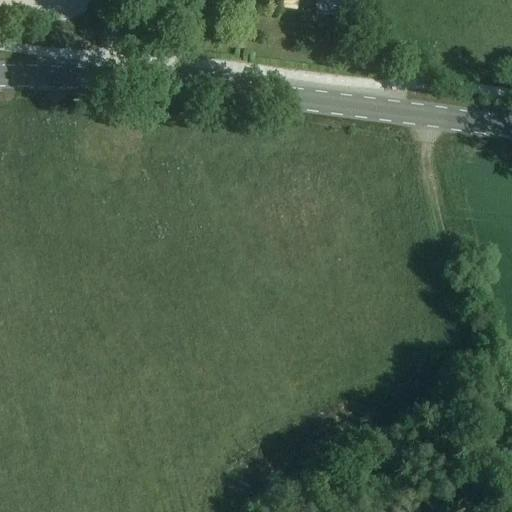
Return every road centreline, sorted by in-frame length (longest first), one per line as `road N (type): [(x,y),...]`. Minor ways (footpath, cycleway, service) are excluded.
road 1 (primary): [(0,75),(110,80),(511,127)]
road 2 (track): [(420,87),(428,183),(511,484)]
